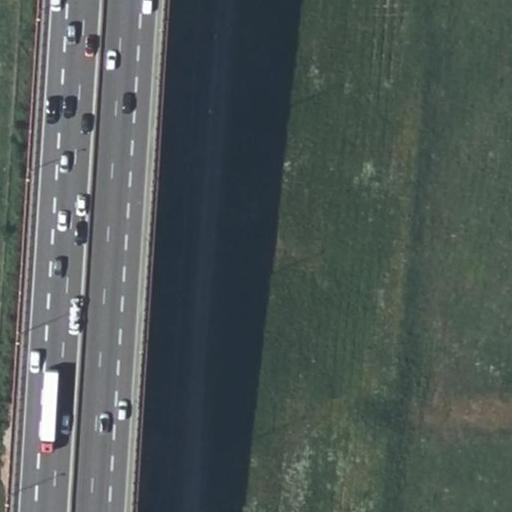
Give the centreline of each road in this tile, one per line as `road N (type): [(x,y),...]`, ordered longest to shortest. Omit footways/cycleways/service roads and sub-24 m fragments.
road 1 (trunk): [(95,0),(58,511)]
road 2 (trunk): [(116,511),(151,0)]
